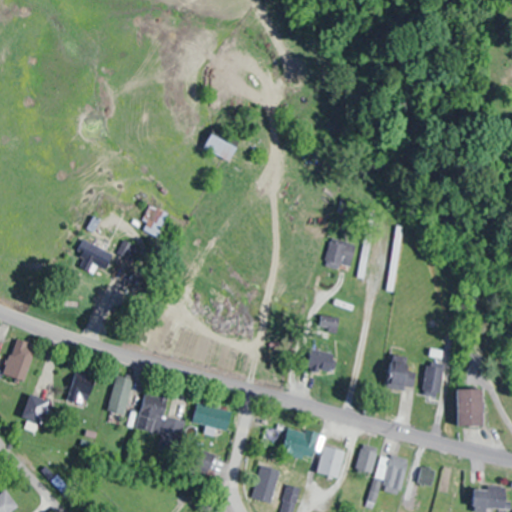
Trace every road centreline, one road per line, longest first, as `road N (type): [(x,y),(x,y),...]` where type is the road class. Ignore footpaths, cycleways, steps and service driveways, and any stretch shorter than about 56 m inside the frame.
road 1 (residential): [(511,461),(125,359),(0,313)]
road 2 (residential): [(254,393),(233,476),(243,511)]
